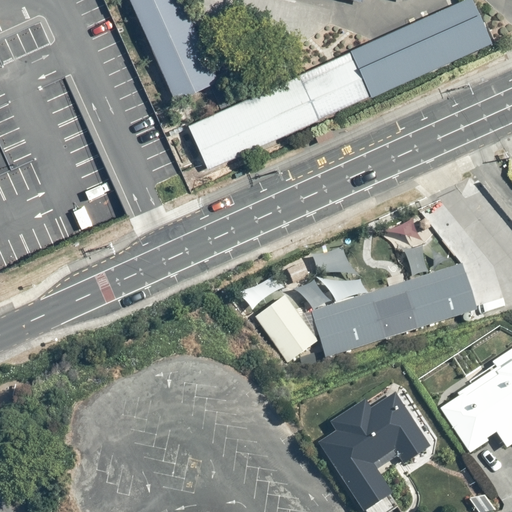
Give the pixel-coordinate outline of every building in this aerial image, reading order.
[(219,81),(182,0),(130,0),(175,101),(219,81)] [(473,0),(469,0),(189,125),(209,170),(493,43),(473,0)] [(148,150),(124,98),(103,108),(106,115),(60,136),(93,207),(114,198),(102,172),(148,150)] [(21,150),(0,159),(0,227),(4,238),(30,226),(28,222),(57,209),(45,182),(72,170),(56,134),(21,150)] [(491,256),(313,311),(326,358),(386,339),(376,304),(435,286),(445,320),(505,302),(491,256)] [(500,371),(442,408),(470,452),(499,434),(509,448),(511,445),(511,350),(494,362),(500,371)] [(339,431),(320,443),(365,511),(395,495),(379,470),(399,457),(404,465),(432,446),(397,394),(373,408),(367,400),(333,423),(339,431)]
